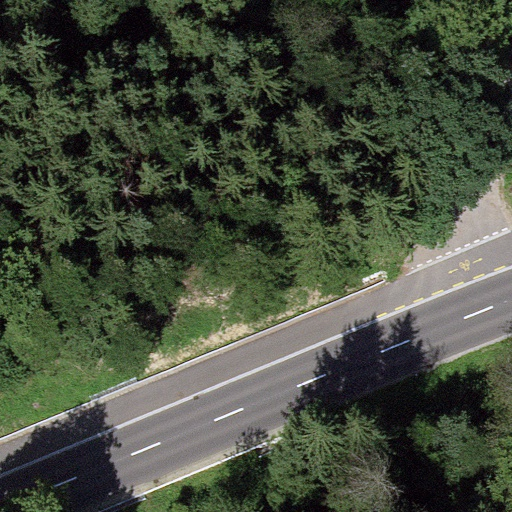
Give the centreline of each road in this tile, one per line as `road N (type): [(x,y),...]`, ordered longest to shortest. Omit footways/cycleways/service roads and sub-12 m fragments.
road 1 (tertiary): [(0,511),(511,301)]
road 2 (track): [(491,309),(475,264),(475,210),(511,121)]
